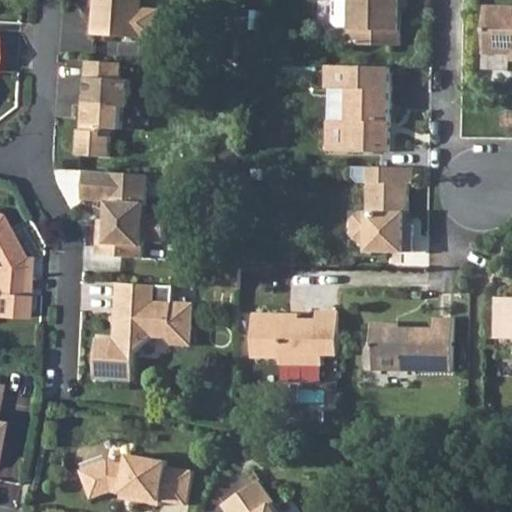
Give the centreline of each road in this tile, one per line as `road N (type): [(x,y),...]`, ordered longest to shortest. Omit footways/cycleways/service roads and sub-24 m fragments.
road 1 (residential): [(34,159),(36,191),(60,242),(56,395)]
road 2 (residential): [(48,0),(34,159)]
